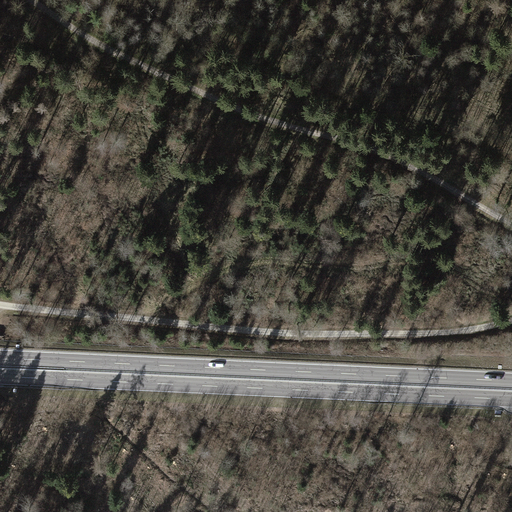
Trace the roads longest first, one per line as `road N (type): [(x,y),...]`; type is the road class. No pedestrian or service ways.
road 1 (track): [(511,224),(393,157),(169,78),(32,0)]
road 2 (track): [(511,319),(443,332),(312,334),(0,307)]
road 3 (trunk): [(0,376),(511,399)]
road 4 (trunk): [(511,381),(0,358)]
